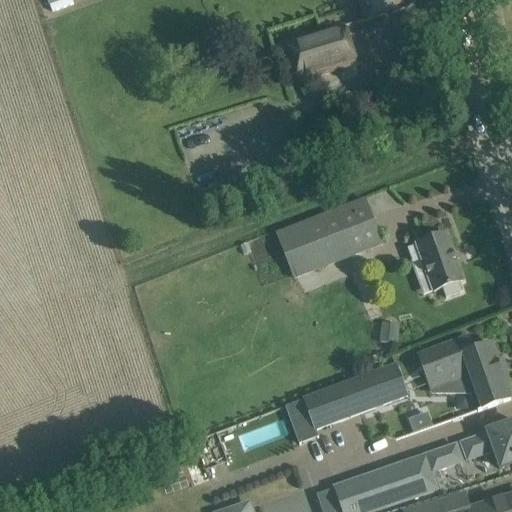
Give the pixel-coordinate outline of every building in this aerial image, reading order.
[(414,7),(411,0),(357,0),(365,22),(414,7)] [(356,66),(345,29),(287,46),(299,83),(356,66)] [(382,247),(365,203),(276,239),(294,283),(382,247)] [(426,275),(433,293),(442,290),(445,298),(463,292),(460,283),(463,283),(446,235),(428,242),(416,246),(406,249),(416,279),(426,275)] [(380,343),(397,345),(398,333),(381,331),(380,343)] [(510,401),(491,346),(473,352),(468,339),(418,357),(432,396),(470,396),(476,413),(510,401)] [(406,397),(395,366),(303,401),(315,431),(406,397)] [(484,436),(461,444),(467,462),(469,462),(495,453),(499,465),(501,470),(511,466),(511,425),(488,433),(488,435),(484,436)] [(362,481),(317,497),(322,511),(376,511),(419,497),(435,492),(436,492),(431,475),(462,464),(456,446),(423,458),(424,459),(416,462),(373,477),(362,481)] [(511,511),(511,497),(470,511),(464,495),(411,511),(511,511)]
